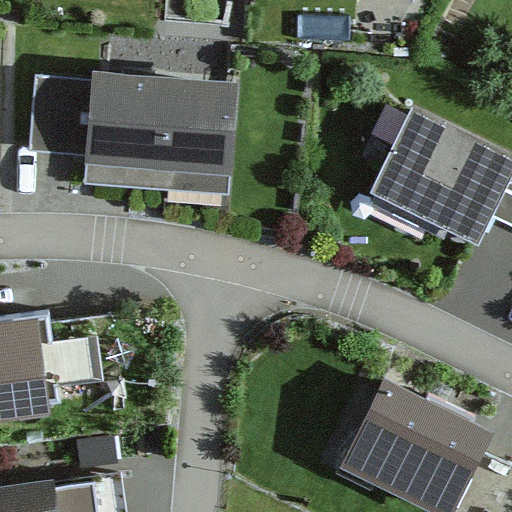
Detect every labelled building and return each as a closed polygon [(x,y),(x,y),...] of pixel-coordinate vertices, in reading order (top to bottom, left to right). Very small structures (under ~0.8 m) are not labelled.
[(242,96),(47,77),(39,154),(97,160),(95,181),(232,195),(242,96)] [(511,162),(429,117),(389,190),(487,243),(499,221),(511,227),(511,162)] [(0,404),(52,398),(38,296),(0,300),(0,404)] [(496,413),(386,361),(341,455),(451,507),(496,413)] [(0,511),(53,511),(47,470),(0,476),(0,511)]
